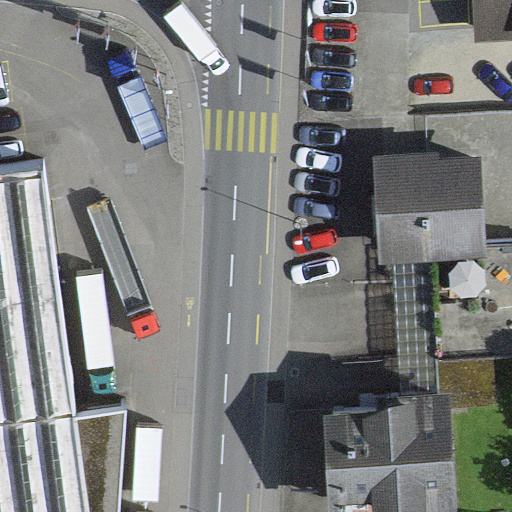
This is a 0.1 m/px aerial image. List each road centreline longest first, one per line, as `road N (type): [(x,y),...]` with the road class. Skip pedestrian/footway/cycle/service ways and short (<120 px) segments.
road 1 (unclassified): [(218,511),(242,0)]
road 2 (unknown): [(379,0),(378,132)]
